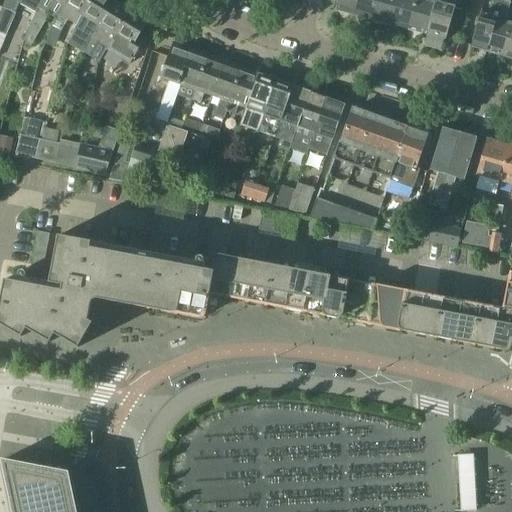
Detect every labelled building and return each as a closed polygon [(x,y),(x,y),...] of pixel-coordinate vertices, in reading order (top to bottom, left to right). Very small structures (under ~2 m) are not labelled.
[(18,0),(18,2),(36,13),(37,14),(44,0),(18,0)] [(36,13),(23,41),(32,46),(50,15),(56,19),(52,25),(54,26),(69,0),(44,0),(37,14),(36,13)] [(69,0),(54,26),(61,31),(68,20),(77,26),(82,15),(90,0),(69,0)] [(77,26),(68,43),(83,52),(115,1),(113,0),(90,0),(82,15),(77,26)] [(339,0),(338,7),(340,11),(353,15),(357,0),(339,0)] [(357,0),(353,15),(371,20),(377,0),(357,0)] [(377,0),(371,20),(389,25),(395,0),(377,0)] [(395,0),(389,25),(407,30),(416,0),(395,0)] [(416,0),(407,30),(426,36),(436,0),(416,0)] [(436,0),(426,36),(443,41),(446,41),(456,0),(436,0)] [(481,14),(471,47),(487,52),(502,0),(493,0),(489,15),(488,16),(481,14)] [(502,0),(487,52),(502,56),(511,23),(505,21),(510,3),(507,2),(502,0)] [(115,1),(83,52),(99,62),(107,49),(131,11),(115,1)] [(0,51),(16,13),(3,8),(0,15),(0,51)] [(131,11),(107,49),(130,64),(146,38),(145,38),(147,34),(142,31),(148,21),(131,11)] [(511,23),(502,56),(511,59),(511,22),(511,23)] [(166,99),(160,117),(169,120),(170,118),(177,95),(181,85),(178,84),(189,51),(172,45),(160,78),(172,82),(166,99)] [(181,85),(177,95),(191,100),(191,99),(206,57),(189,51),(178,84),(181,85)] [(206,57),(191,99),(201,103),(204,93),(212,96),(223,63),(206,57)] [(223,63),(212,96),(221,99),(217,108),(218,108),(216,115),(225,118),(227,111),(226,111),(240,69),(223,63)] [(240,69),(226,111),(227,111),(235,114),(238,105),(246,108),(257,75),(240,69)] [(246,108),(239,126),(258,132),(276,82),(257,75),(246,108)] [(276,82),(258,132),(275,139),(281,120),(293,88),(276,82)] [(281,120),(275,139),(283,141),(280,149),(289,152),(290,149),(292,143),(298,126),(309,94),(308,93),(307,91),(302,89),(300,90),(293,88),(281,120)] [(292,143),(290,149),(307,154),(309,148),(315,132),(326,100),(309,94),(298,126),(292,143)] [(315,132),(309,148),(317,151),(326,154),(332,139),(344,106),(342,105),(341,103),(336,101),(333,102),(326,100),(315,132)] [(364,131),(369,115),(370,113),(356,108),(355,110),(353,109),(341,141),(340,141),(339,142),(333,159),(334,160),(355,167),(367,132),(364,131)] [(375,117),(369,115),(364,131),(367,132),(355,167),(372,173),(378,156),(390,122),(388,122),(389,120),(376,115),(375,117)] [(25,119),(17,155),(35,159),(44,123),(25,119)] [(184,127),(199,132),(202,124),(186,119),(184,126),(184,127)] [(390,179),(391,179),(397,162),(409,129),(408,129),(390,122),(378,156),(372,173),(390,179)] [(202,124),(199,132),(218,138),(220,131),(202,124)] [(179,160),(188,132),(167,125),(167,127),(166,127),(157,154),(121,143),(108,180),(124,183),(128,171),(166,182),(173,159),(179,160)] [(438,173),(428,204),(437,207),(439,208),(444,189),(460,133),(444,128),(431,171),(438,173)] [(397,162),(391,179),(413,187),(419,170),(416,168),(427,136),(409,129),(397,162)] [(444,189),(439,208),(441,208),(446,210),(447,210),(456,178),(457,178),(465,180),(477,138),(460,133),(444,189)] [(1,136),(0,138),(0,157),(9,160),(14,139),(1,136)] [(40,140),(36,159),(55,164),(60,144),(40,140)] [(60,144),(55,164),(75,168),(80,145),(61,141),(60,144)] [(487,141),(478,171),(502,178),(511,145),(497,142),(497,144),(487,141)] [(80,145),(75,168),(106,175),(113,152),(80,145)] [(511,145),(502,178),(511,180),(511,145)] [(209,181),(207,192),(216,194),(218,184),(209,181)] [(241,196),(254,200),(259,186),(245,181),(241,196)] [(298,183),(296,190),(289,209),(305,212),(314,188),(298,183)] [(220,185),(217,194),(234,199),(236,189),(220,185)] [(259,186),(254,200),(265,204),(270,189),(259,186)] [(275,207),(289,209),(296,190),(282,186),(275,207)] [(327,222),(334,204),(337,195),(323,189),(320,189),(310,219),(327,222)] [(334,204),(327,222),(352,226),(357,213),(334,204)] [(505,207),(497,205),(492,231),(505,233),(506,227),(502,226),(505,207)] [(374,230),(378,220),(357,213),(352,226),(374,230)] [(414,216),(411,226),(409,236),(428,240),(433,220),(414,216)] [(462,244),(489,249),(491,236),(489,235),(491,226),(492,218),(483,217),(482,224),(467,221),(462,244)] [(43,270),(50,234),(38,232),(31,268),(43,270)] [(492,233),(491,236),(489,249),(489,252),(499,254),(502,235),(492,233)] [(208,301),(214,271),(213,271),(99,249),(92,244),(92,242),(59,236),(50,283),(63,286),(62,290),(5,280),(0,308),(0,324),(11,331),(15,325),(27,329),(39,336),(43,330),(55,334),(67,341),(71,335),(84,340),(93,323),(89,320),(92,304),(95,300),(98,299),(118,303),(117,303),(121,304),(121,303),(146,308),(146,309),(149,309),(174,313),(174,314),(177,315),(178,314),(200,318),(201,318),(202,318),(203,318),(204,317),(205,316),(206,315),(207,313),(209,301),(208,301)] [(214,271),(208,301),(209,301),(211,298),(212,296),(216,296),(227,298),(228,298),(233,272),(237,252),(232,251),(231,257),(216,254),(213,268),(213,271),(214,271)] [(233,272),(228,298),(230,298),(245,301),(247,302),(252,275),(255,262),(241,259),(242,253),(237,252),(233,272)] [(252,275),(247,302),(249,302),(264,305),(266,305),(271,279),(275,259),(270,258),(269,264),(255,262),(252,275)] [(271,279),(266,305),(268,305),(283,308),(285,309),(290,282),(292,269),(278,266),(279,260),(275,259),(271,279)] [(290,282),(285,309),(286,309),(302,312),(304,312),(309,286),(312,266),(308,266),(307,271),(292,269),(290,282)] [(309,286),(304,312),(305,313),(321,316),(323,316),(328,290),(330,276),(316,273),(317,267),(312,266),(309,286)] [(504,303),(503,309),(511,310),(511,271),(510,271),(505,297),(504,303)] [(328,290),(323,316),(324,316),(340,319),(341,319),(346,293),(350,274),(345,273),(344,279),(330,276),(328,290)] [(346,293),(341,319),(343,320),(368,324),(368,325),(370,325),(375,299),(377,285),(354,280),(355,274),(350,274),(346,293)] [(375,299),(370,325),(371,325),(397,330),(398,330),(403,304),(407,284),(402,283),(402,284),(401,289),(377,285),(375,299)] [(403,304),(398,330),(400,331),(415,333),(417,334),(422,308),(425,294),(410,291),(411,285),(407,284),(403,304)] [(422,308),(417,334),(419,334),(434,337),(436,337),(441,311),(444,291),(440,291),(439,296),(425,294),(422,308)] [(441,311),(436,337),(438,338),(453,341),(455,341),(460,315),(462,301),(448,298),(449,292),(444,291),(441,311)] [(460,315),(455,341),(456,341),(472,344),(474,345),(478,318),(482,299),(478,298),(477,298),(476,304),(462,301),(460,315)] [(478,318),(474,345),(475,345),(491,348),(493,348),(498,322),(497,322),(499,308),(485,305),(487,299),(482,299),(478,318)] [(498,322),(493,348),(494,348),(505,350),(506,351),(506,350),(507,350),(508,350),(509,350),(509,349),(510,349),(511,348),(511,347),(511,346),(511,345),(511,310),(503,309),(499,308),(497,322),(498,322)] [(460,511),(463,511),(477,511),(474,454),(458,455),(460,511)] [(77,511),(73,494),(73,491),(69,472),(4,460),(3,460),(14,511),(77,511)]
